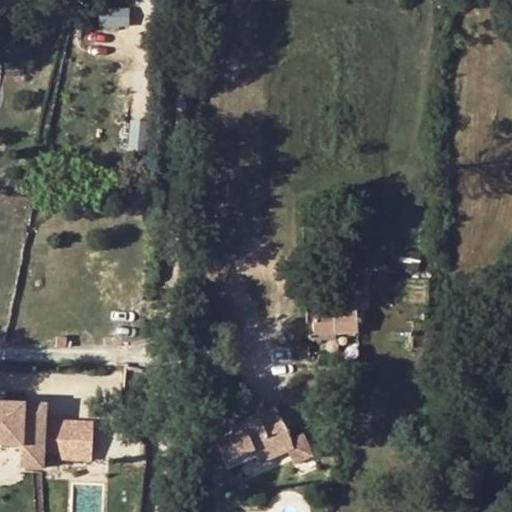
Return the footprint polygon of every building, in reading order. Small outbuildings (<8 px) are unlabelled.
[(314,337),(355,335),(354,311),(347,311),(346,301),(333,302),(333,312),(312,313),(314,337)] [(73,338),(64,337),(64,346),(75,347),(75,340),(73,340),(73,339),(73,338)] [(194,412),(232,394),(221,377),(184,396),(194,412)] [(0,401),(0,445),(18,447),(18,453),(42,455),(43,421),(44,404),(5,402),(0,401)] [(270,407),(250,415),(254,422),(274,414),(270,407)] [(248,448),(253,455),(255,460),(285,447),(289,444),(285,436),(274,414),(254,422),(250,415),(206,435),(219,461),(233,455),(248,448)] [(60,422),(43,421),(42,455),(58,456),(60,422)] [(91,424),(60,422),(58,456),(58,460),(89,462),(91,424)] [(298,430),(285,436),(289,444),(285,447),(291,460),(308,451),(298,430)] [(233,455),(237,462),(253,455),(248,448),(233,455)] [(42,455),(18,453),(17,469),(40,470),(42,455)]
